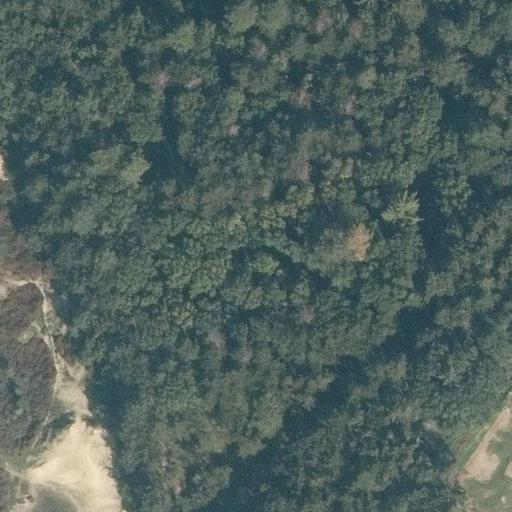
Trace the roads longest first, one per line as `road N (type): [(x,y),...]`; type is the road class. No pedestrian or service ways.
road 1 (unknown): [(434,445),(418,415),(413,345),(426,289),(432,0)]
road 2 (unknown): [(413,345),(302,432),(230,511)]
